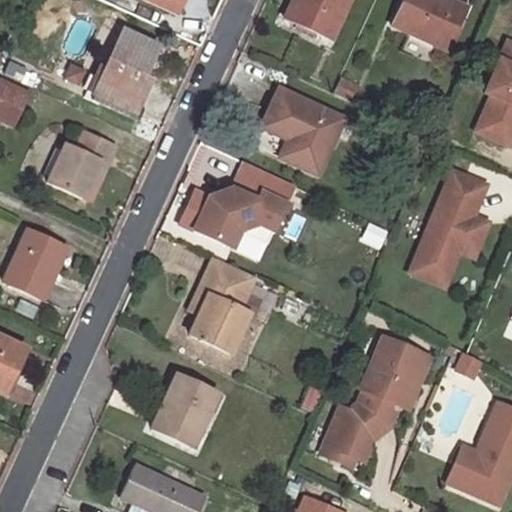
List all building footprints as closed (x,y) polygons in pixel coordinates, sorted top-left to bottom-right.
[(147,0),(177,14),(183,0),(147,0)] [(307,2),(303,0),(294,0),(286,17),(298,22),(307,2)] [(330,38),(348,0),(303,0),(307,2),(298,22),(330,38)] [(445,49),(464,6),(450,0),(402,0),(392,25),(445,49)] [(132,111),(160,52),(123,35),(95,94),(132,111)] [(511,47),(506,45),(498,64),(508,68),(511,59),(511,47)] [(511,59),(508,68),(498,64),(484,97),(489,99),(475,133),(508,148),(511,139),(511,59)] [(29,71),(12,63),(6,75),(23,83),(29,71)] [(334,93),(353,102),(360,87),(341,78),(334,93)] [(0,119),(15,127),(30,95),(3,82),(0,87),(0,119)] [(315,172),(339,118),(277,90),(261,125),(290,140),(282,157),(315,172)] [(98,183),(115,147),(84,132),(76,151),(65,146),(49,182),(84,198),(92,181),(98,183)] [(194,192),(179,225),(232,250),(240,232),(257,226),(271,232),(292,187),(243,164),(227,201),(218,203),(194,192)] [(450,175),(409,276),(443,291),(458,255),(465,258),(480,222),(473,219),(466,216),(470,205),(478,208),(486,189),(450,175)] [(470,205),(466,216),(473,219),(478,208),(470,205)] [(474,262),(489,226),(480,222),(465,258),(474,262)] [(240,232),(266,244),(271,232),(257,226),(240,232)] [(65,248),(28,231),(5,281),(38,297),(53,264),(57,266),(65,248)] [(200,311),(197,318),(188,339),(229,358),(247,318),(238,313),(253,279),(211,261),(195,297),(204,301),(200,311)] [(195,297),(188,313),(187,314),(197,318),(200,311),(204,301),(195,297)] [(23,348),(0,337),(0,391),(0,392),(13,364),(15,365),(23,348)] [(362,393),(356,407),(346,415),(339,413),(321,456),(337,464),(341,455),(354,461),(363,465),(371,445),(368,441),(391,423),(398,408),(400,409),(421,358),(381,341),(360,392),(362,393)] [(457,353),(450,368),(464,375),(472,361),(457,353)] [(421,358),(400,409),(406,411),(427,360),(421,358)] [(3,393),(15,365),(13,364),(0,392),(3,393)] [(191,447),(217,396),(182,379),(169,404),(164,401),(151,427),(191,447)] [(511,413),(496,407),(475,456),(469,471),(461,468),(453,490),(497,508),(506,486),(496,482),(504,464),(511,467),(511,413)] [(460,450),(445,487),(453,490),(461,468),(469,471),(475,456),(460,450)] [(337,464),(351,470),(354,461),(341,455),(337,464)] [(196,511),(205,494),(136,462),(120,494),(133,501),(157,511),(196,511)] [(506,486),(511,472),(511,467),(504,464),(496,482),(506,486)] [(157,511),(133,501),(128,511),(157,511)] [(331,511),(306,501),(301,511),(331,511)]
